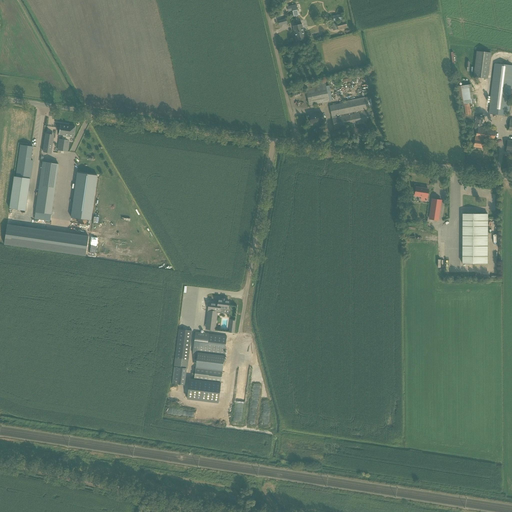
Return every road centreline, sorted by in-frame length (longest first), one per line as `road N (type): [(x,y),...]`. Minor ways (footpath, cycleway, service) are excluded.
road 1 (unclassified): [(273,145),(0,99)]
road 2 (unclassified): [(511,180),(273,145)]
road 3 (tertiary): [(212,511),(0,463)]
road 4 (track): [(298,147),(264,0)]
road 5 (unclassified): [(248,292),(273,145)]
road 6 (track): [(224,426),(248,292)]
